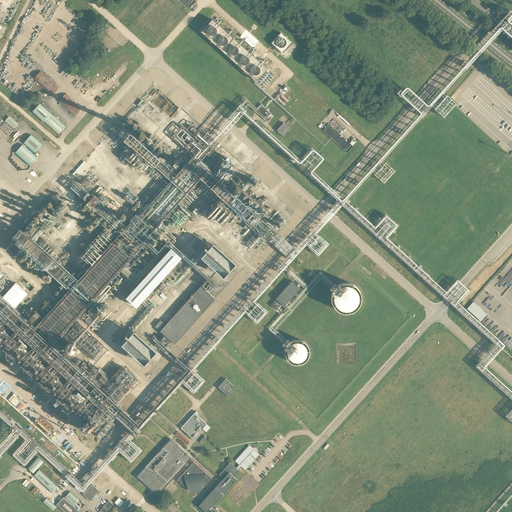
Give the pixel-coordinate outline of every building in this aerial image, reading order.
[(0,17),(7,21),(10,15),(0,10),(0,17)] [(270,70),(265,65),(210,16),(199,28),(258,82),(270,70)] [(271,43),(282,52),(291,42),(281,33),(271,43)] [(419,62),(412,57),(409,61),(415,66),(417,64),(419,62)] [(59,87),(41,71),(34,79),(51,95),(59,87)] [(58,102),(75,117),(82,109),(66,94),(58,102)] [(234,120),(247,107),(241,101),(227,116),(231,119),(232,117),(234,120)] [(32,111),(58,135),(66,127),(40,103),(32,111)] [(262,104),(256,112),(267,123),(274,115),(262,104)] [(18,124),(9,116),(4,122),(13,130),(18,124)] [(281,133),(289,125),(284,121),(277,129),(281,133)] [(175,168),(131,131),(117,147),(161,185),(175,168)] [(35,153),(42,145),(31,135),(24,143),(35,153)] [(15,152),(30,165),(38,157),(23,143),(15,152)] [(5,163),(22,176),(29,166),(13,154),(5,163)] [(187,171),(39,331),(55,346),(203,185),(187,171)] [(76,178),(71,184),(83,194),(86,191),(81,187),(83,184),(76,178)] [(273,229),(217,178),(203,193),(259,244),(273,229)] [(94,203),(102,195),(96,189),(88,197),(94,203)] [(57,201),(27,231),(35,239),(65,209),(57,201)] [(236,259),(214,239),(202,252),(223,272),(236,259)] [(137,306),(181,258),(169,248),(125,296),(137,306)] [(4,295),(16,306),(28,292),(16,281),(4,295)] [(269,306),(278,314),(285,307),(284,306),(300,288),(292,281),(269,306)] [(339,311),(344,313),(350,312),(356,310),(360,305),(362,299),(361,293),(359,288),(354,284),(348,282),(342,282),(337,285),(333,290),(331,295),(331,302),(334,307),(339,311)] [(171,340),(211,296),(201,286),(165,326),(160,321),(155,326),(171,340)] [(111,404),(0,301),(0,353),(85,432),(111,404)] [(481,321),(487,313),(473,301),(467,307),(466,307),(464,309),(468,313),(470,311),(481,321)] [(156,347),(134,328),(122,342),(143,361),(156,347)] [(292,363),(297,364),(302,364),(306,362),(309,358),(311,353),(311,348),(309,344),(306,340),(301,338),(296,338),(292,339),(288,342),(285,346),(284,351),(285,356),(288,360),(292,363)] [(117,366),(97,389),(112,403),(133,380),(117,366)] [(217,386),(226,393),(234,384),(226,377),(217,386)] [(189,436),(203,421),(194,413),(181,428),(189,436)] [(137,476),(158,495),(192,458),(171,439),(137,476)] [(239,465),(236,468),(238,470),(241,466),(245,470),(259,454),(249,445),(235,461),(239,465)] [(44,462),(38,457),(27,468),(33,473),(44,462)] [(212,478),(194,462),(177,480),(184,487),(187,487),(189,491),(202,490),(203,486),(206,486),(212,478)] [(238,470),(236,468),(230,462),(219,475),(223,479),(222,480),(223,480),(222,482),(221,481),(199,506),(205,511),(207,511),(209,509),(212,507),(237,479),(234,477),(239,471),(238,470)] [(34,476),(49,489),(53,493),(58,487),(54,484),(39,470),(34,476)] [(82,494),(90,501),(99,491),(92,484),(82,494)] [(70,492),(64,498),(74,506),(79,500),(70,492)] [(74,506),(64,498),(64,497),(57,505),(64,511),(77,511),(79,511),(74,506)] [(91,511),(92,511),(108,511),(114,507),(104,498),(91,511)] [(124,502),(119,498),(115,503),(119,507),(124,502)] [(53,511),(56,508),(47,499),(43,503),(53,511)]
